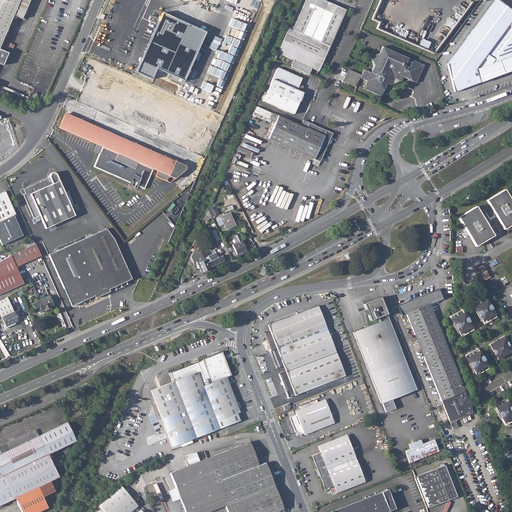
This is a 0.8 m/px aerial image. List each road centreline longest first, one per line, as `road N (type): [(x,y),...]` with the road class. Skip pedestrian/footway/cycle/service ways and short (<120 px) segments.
road 1 (primary): [(335,219),(0,377)]
road 2 (unclassified): [(304,511),(240,338)]
road 3 (unknown): [(322,102),(354,120),(323,184),(306,188),(268,170)]
road 4 (unclassified): [(240,338),(261,302),(361,281)]
road 5 (residential): [(0,419),(123,347)]
road 6 (unclassified): [(41,127),(99,0)]
road 7 (primary): [(166,328),(291,271)]
road 8 (primary): [(0,399),(123,347)]
road 9 (unclassified): [(361,281),(399,275),(421,261),(433,230),(425,201)]
road 10 (unclassified): [(318,112),(365,0)]
